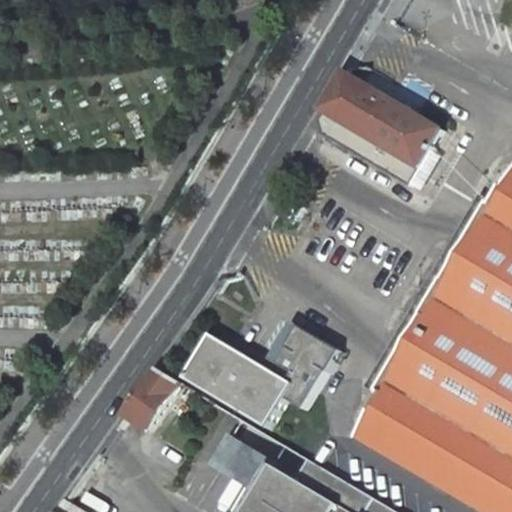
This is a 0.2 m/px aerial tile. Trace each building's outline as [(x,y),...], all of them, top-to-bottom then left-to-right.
[(447,133),(350,75),(322,122),(326,135),(414,187),(447,133)] [(511,511),(511,177),(495,205),(493,204),(448,281),(442,278),(433,283),(422,302),(422,313),(427,316),(399,365),(382,393),(385,394),(358,438),(483,511),(511,511)] [(306,208),(289,198),(279,215),(296,225),(306,208)] [(300,386),(217,337),(191,381),(274,430),(300,386)] [(187,386),(164,372),(132,417),(154,433),(187,386)] [(287,505),(299,484),(232,446),(219,468),(263,493),(252,511),(269,511),(270,511),(274,505),(279,501),(287,505)] [(399,511),(313,460),(299,484),(287,505),(279,501),(274,505),(270,511),(269,511),(399,511)] [(85,511),(70,503),(64,511),(85,511)]
